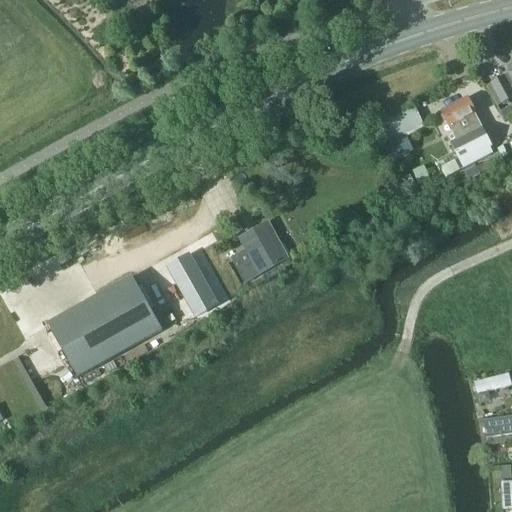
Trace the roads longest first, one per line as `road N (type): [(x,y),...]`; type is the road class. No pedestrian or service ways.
road 1 (track): [(138,511),(402,354),(424,288),(511,243)]
road 2 (secondary): [(511,8),(386,46),(151,161)]
road 3 (secondary): [(0,244),(151,161)]
